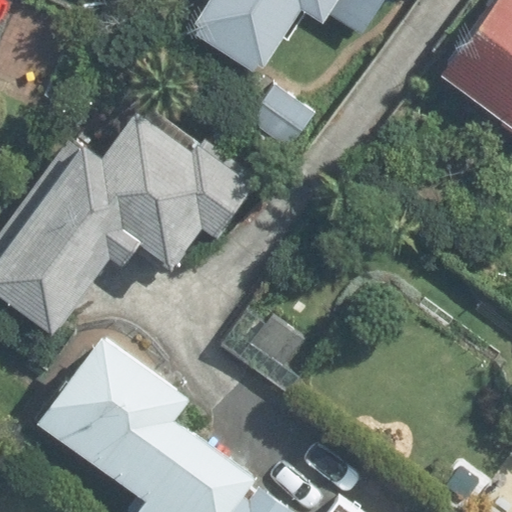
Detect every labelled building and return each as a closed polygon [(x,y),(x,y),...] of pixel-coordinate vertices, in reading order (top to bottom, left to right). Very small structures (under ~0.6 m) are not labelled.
[(311,0),(316,0),(366,33),(387,0),(212,0),(201,18),(265,59),(270,51),(276,54),(311,0)] [(511,0),(496,0),(452,63),(511,109),(511,0)] [(321,108),(278,74),(248,112),(291,146),(321,108)] [(80,130),(0,234),(0,275),(62,323),(123,243),(134,252),(153,228),(185,252),(215,213),(226,221),(265,171),(237,151),(211,131),(207,137),(152,95),(114,145),(95,131),(90,138),(80,130)] [(319,331),(274,299),(249,335),(293,367),(319,331)] [(116,318),(50,409),(150,481),(134,503),(146,511),(298,511),(304,504),(262,474),(270,462),(188,404),(205,381),(116,318)]
